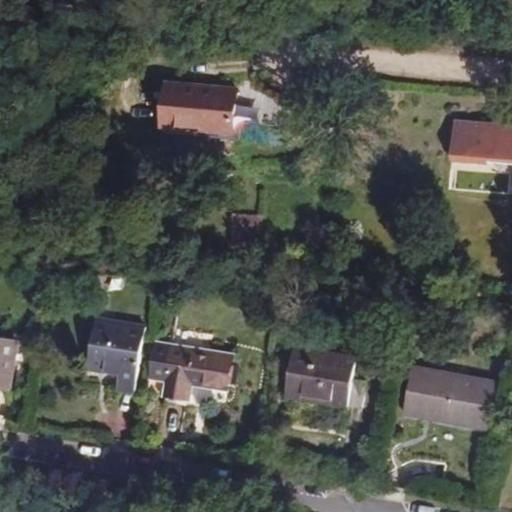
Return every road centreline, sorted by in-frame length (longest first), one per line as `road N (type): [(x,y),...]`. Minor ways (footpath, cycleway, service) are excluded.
road 1 (residential): [(380,511),(0,447)]
road 2 (residential): [(273,47),(511,67)]
